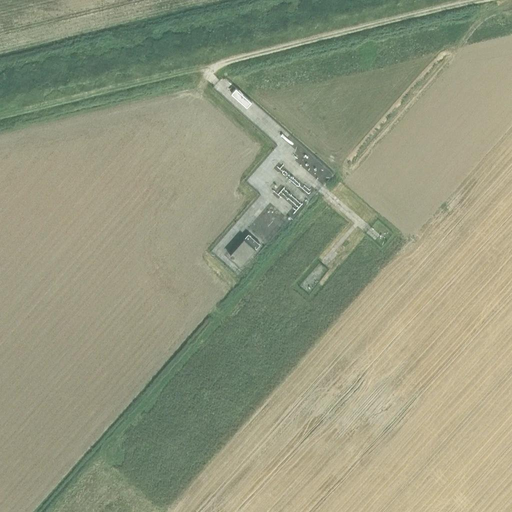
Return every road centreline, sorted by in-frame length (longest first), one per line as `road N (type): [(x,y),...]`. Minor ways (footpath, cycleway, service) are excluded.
road 1 (unclassified): [(206,71),(486,0)]
road 2 (track): [(0,120),(206,71)]
